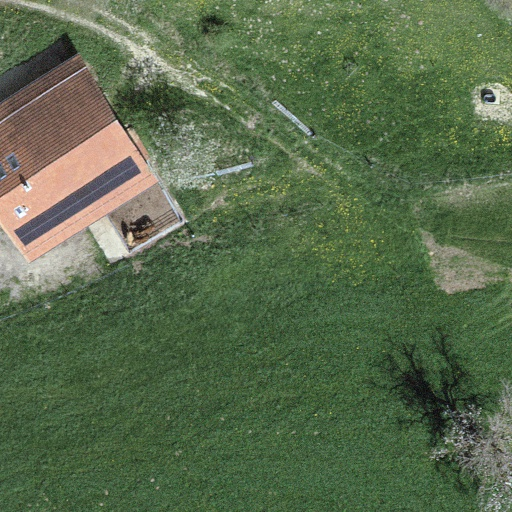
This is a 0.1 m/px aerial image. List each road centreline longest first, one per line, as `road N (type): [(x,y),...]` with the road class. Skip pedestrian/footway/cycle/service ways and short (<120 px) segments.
road 1 (track): [(0,271),(30,290),(199,204),(323,185)]
road 2 (track): [(57,0),(98,12),(177,59),(323,185)]
